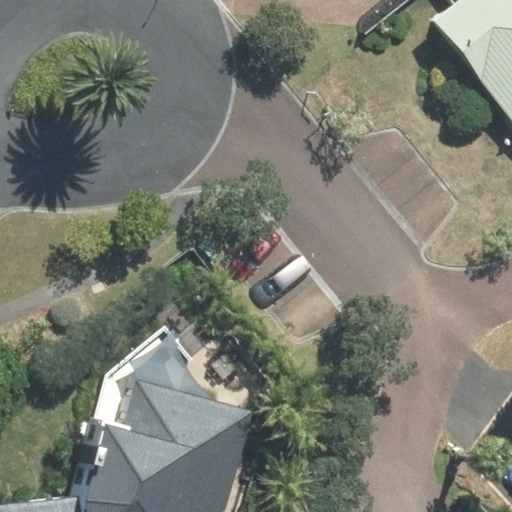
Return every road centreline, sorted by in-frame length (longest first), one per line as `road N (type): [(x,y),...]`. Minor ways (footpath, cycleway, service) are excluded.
road 1 (residential): [(167,100),(300,194),(425,321),(422,390),(386,511)]
road 2 (residential): [(167,100),(146,126),(107,143),(57,155),(0,155)]
